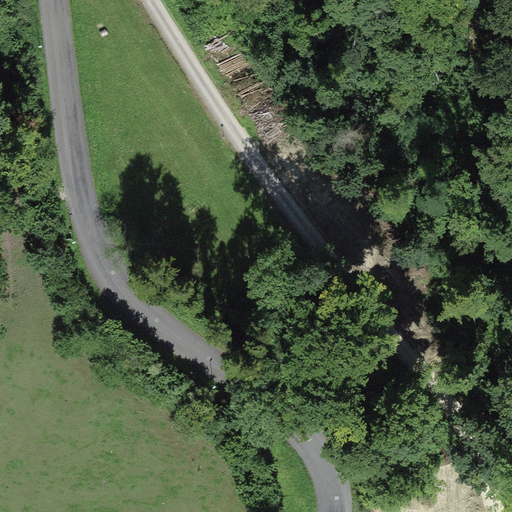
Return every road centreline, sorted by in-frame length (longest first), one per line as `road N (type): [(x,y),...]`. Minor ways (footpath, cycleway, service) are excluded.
road 1 (unclassified): [(54,0),(89,234),(112,280),(140,311),(294,428),(322,461),(336,511)]
road 2 (residential): [(488,511),(150,0)]
